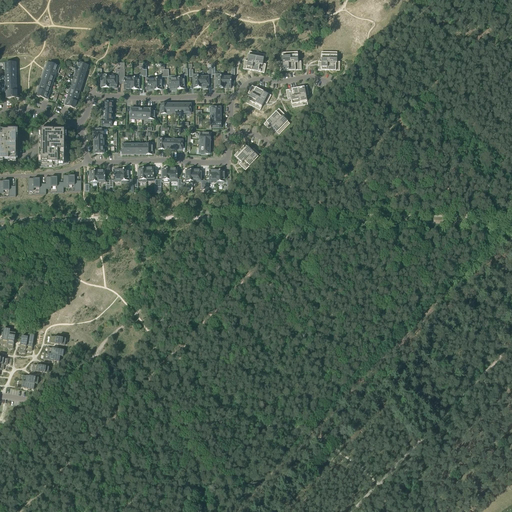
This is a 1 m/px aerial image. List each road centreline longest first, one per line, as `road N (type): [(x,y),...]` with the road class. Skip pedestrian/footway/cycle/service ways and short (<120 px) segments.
road 1 (unknown): [(511,225),(456,264),(211,511)]
road 2 (unknown): [(511,227),(444,306),(235,511)]
road 3 (unknown): [(0,453),(232,212)]
road 4 (track): [(205,219),(511,223)]
road 5 (unknown): [(429,0),(232,212)]
road 6 (track): [(205,219),(0,228)]
road 7 (track): [(378,482),(511,342)]
road 8 (residential): [(231,96),(94,95),(77,126)]
road 9 (residential): [(88,162),(227,163),(228,134)]
